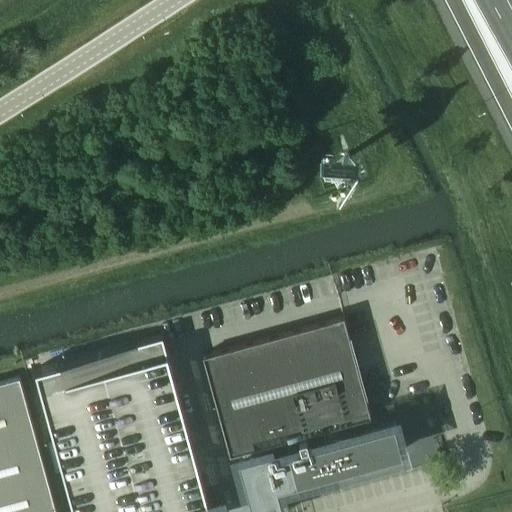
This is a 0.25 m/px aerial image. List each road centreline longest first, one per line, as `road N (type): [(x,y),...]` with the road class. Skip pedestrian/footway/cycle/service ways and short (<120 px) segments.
road 1 (unknown): [(391,511),(446,485),(464,449),(458,412),(427,355),(374,302),(298,302),(121,355)]
road 2 (track): [(0,296),(309,210)]
road 3 (unclassified): [(0,114),(177,0)]
road 4 (motorway): [(454,0),(511,117)]
